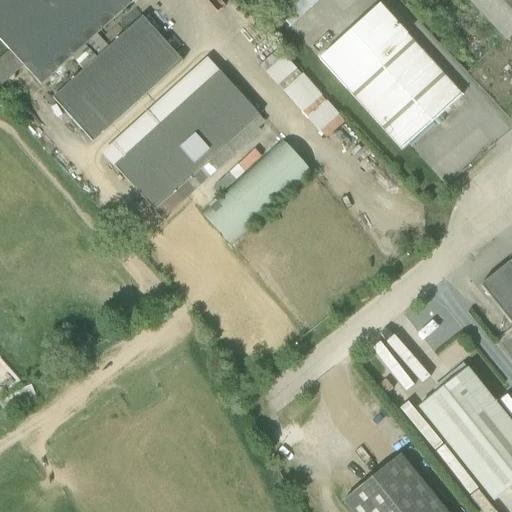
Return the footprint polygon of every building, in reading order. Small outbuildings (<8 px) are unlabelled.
[(0,57),(0,86),(21,68),(22,68),(40,86),(69,59),(70,59),(81,70),(81,71),(51,99),(92,143),(181,62),(141,17),(108,47),(97,36),(97,35),(134,0),(0,0),(0,43),(7,51),(7,52),(0,57)] [(274,50),(228,0),(221,0),(213,8),(262,62),(274,50)] [(318,2),(316,0),(288,0),(275,12),(288,28),(318,2)] [(511,0),(465,0),(504,42),(511,34),(511,0)] [(431,122),(460,95),(378,5),(317,60),(401,151),(407,145),(410,148),(434,126),(431,122)] [(320,133),(326,138),(343,123),(320,97),(301,75),(300,76),(277,51),(259,66),(265,73),(263,74),(276,88),(278,87),(282,92),(281,93),(300,114),(302,113),(306,117),(304,119),(318,134),(320,133)] [(264,123),(205,59),(100,154),(161,221),(260,132),(258,130),(264,123)] [(283,145),(204,217),(228,246),(309,173),(283,145)] [(511,252),(507,262),(507,263),(478,286),(511,328),(511,252)] [(511,486),(511,426),(463,365),(431,390),(434,395),(417,409),(491,502),(511,486)] [(444,511),(399,455),(340,502),(347,511),(444,511)]
